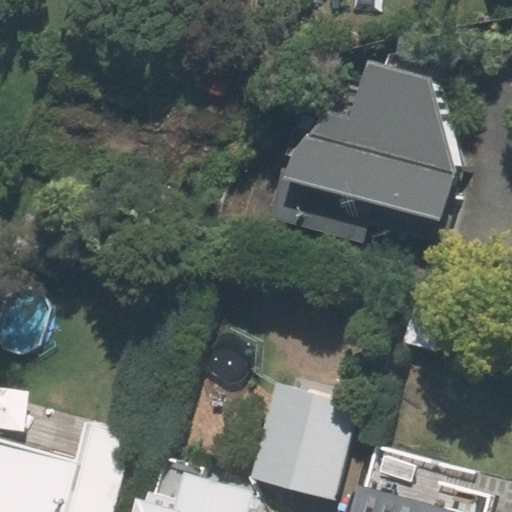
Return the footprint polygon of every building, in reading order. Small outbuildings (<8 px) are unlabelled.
[(473,171),(446,74),(382,57),(366,115),(339,108),(333,133),(324,129),(309,148),(301,175),(290,172),(278,220),(367,246),(374,219),(454,241),(473,171)] [(64,222),(29,213),(20,247),(55,255),(64,222)] [(336,266),(327,301),(376,314),(385,280),(336,266)] [(258,474),(340,497),(366,405),(283,383),(258,474)] [(117,511),(137,443),(97,432),(73,511),(117,511)] [(259,511),(267,485),(200,467),(189,507),(150,496),(145,511),(259,511)] [(30,511),(32,507),(0,498),(0,511),(30,511)]
